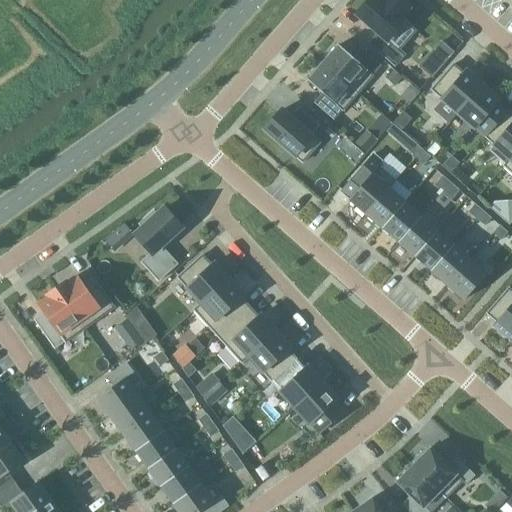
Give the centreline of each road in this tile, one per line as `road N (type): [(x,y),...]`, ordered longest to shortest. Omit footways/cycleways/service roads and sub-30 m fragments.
road 1 (residential): [(392,406),(214,207),(236,177)]
road 2 (residential): [(236,177),(441,359)]
road 3 (residential): [(0,272),(190,132)]
road 4 (residential): [(132,511),(0,325)]
road 5 (unclassified): [(0,210),(154,96)]
road 6 (residential): [(190,132),(315,0)]
road 7 (residential): [(252,511),(392,406)]
road 8 (unclassified): [(154,96),(248,0)]
